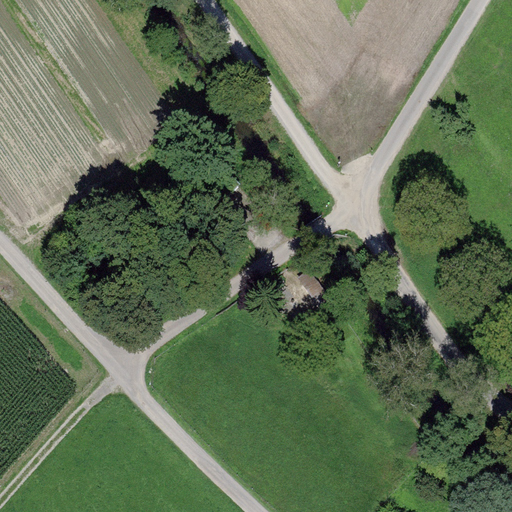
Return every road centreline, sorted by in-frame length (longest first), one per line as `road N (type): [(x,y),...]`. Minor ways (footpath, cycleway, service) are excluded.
road 1 (track): [(0,504),(91,401),(350,208)]
road 2 (track): [(0,239),(257,511)]
road 3 (residential): [(350,208),(511,417)]
road 4 (track): [(205,0),(350,208)]
road 5 (track): [(350,208),(480,0)]
